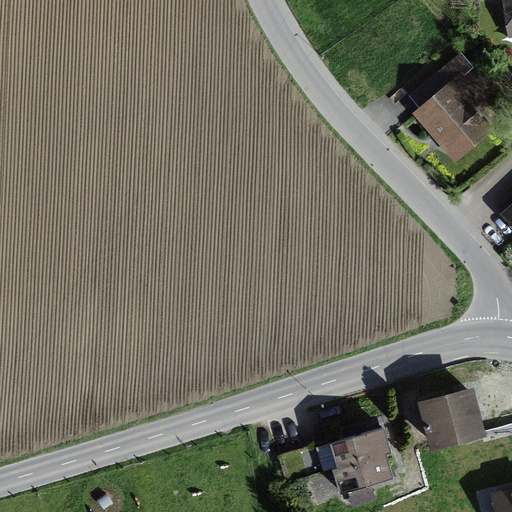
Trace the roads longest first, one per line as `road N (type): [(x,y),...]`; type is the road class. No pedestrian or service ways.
road 1 (secondary): [(500,335),(463,339),(0,483)]
road 2 (residential): [(500,335),(496,289),(484,268),(308,77),(265,0)]
